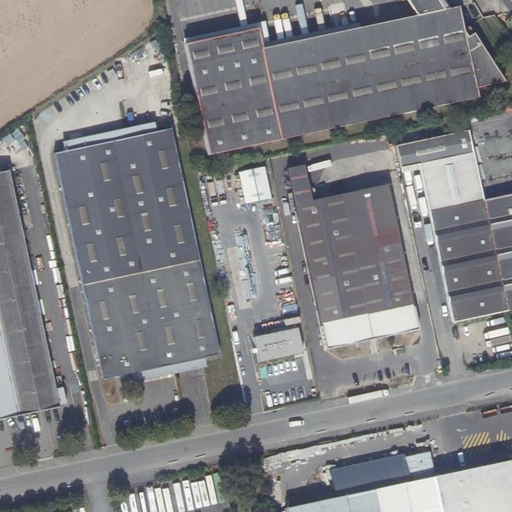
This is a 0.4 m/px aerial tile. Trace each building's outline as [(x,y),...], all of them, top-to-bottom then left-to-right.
[(264,48),(260,28),(186,43),(209,155),(479,100),(477,90),(509,85),(472,28),(465,32),(461,8),(264,48)] [(218,352),(170,126),(55,152),(101,377),(218,352)] [(504,308),(482,200),(467,131),(395,147),(399,169),(417,166),(451,319),(504,308)] [(329,346),(418,328),(398,233),(355,240),(345,193),(315,198),(307,163),(290,167),(329,346)] [(266,166),(239,172),(246,204),(272,198),(266,166)] [(57,405),(9,170),(0,171),(0,338),(16,414),(57,405)] [(398,233),(387,185),(345,193),(355,240),(398,233)] [(511,306),(511,192),(482,200),(504,308),(511,306)] [(298,327),(270,328),(271,355),(299,355),(298,327)] [(0,416),(16,414),(0,338),(0,416)] [(435,452),(411,457),(416,484),(440,478),(435,452)] [(511,511),(511,462),(440,478),(416,484),(290,510),(290,511),(511,511)]
